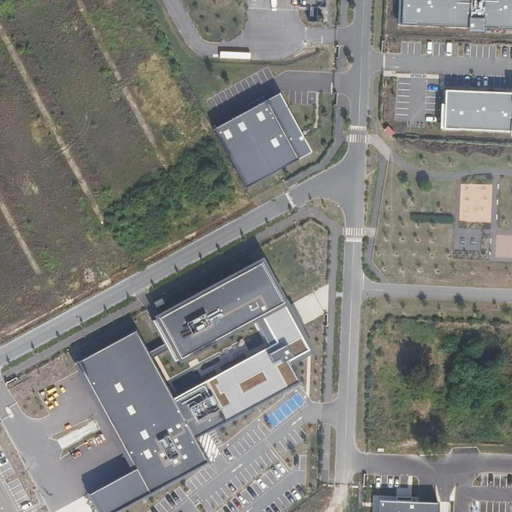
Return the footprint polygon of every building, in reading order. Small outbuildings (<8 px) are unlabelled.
[(511,0),(399,0),(399,18),(511,23),(511,0)] [(511,88),(443,86),(442,123),(511,126),(511,88)] [(278,94),(212,129),(244,190),(309,152),(278,94)] [(134,330),(76,360),(135,471),(88,496),(96,511),(116,511),(207,464),(193,439),(298,383),(286,361),(308,350),(262,262),(155,318),(178,362),(260,318),(274,344),(171,399),(134,330)] [(380,501),(379,511),(439,511),(440,504),(380,501)]
